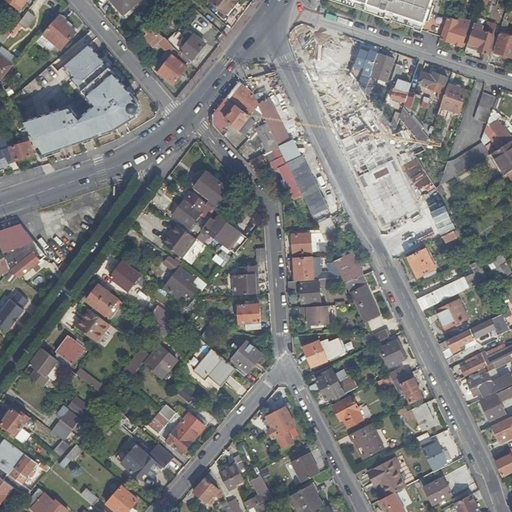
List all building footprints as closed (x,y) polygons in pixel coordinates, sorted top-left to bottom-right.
[(27,0),(6,0),(20,10),(20,9),(23,12),(28,5),(25,3),(27,0)] [(140,0),(110,0),(123,15),(140,0)] [(212,0),(211,3),(226,15),(237,0),(212,0)] [(329,0),(330,1),(441,38),(453,2),(445,0),(329,0)] [(19,24),(11,34),(14,36),(22,26),(26,30),(37,17),(29,11),(19,24)] [(68,22),(60,16),(43,35),(61,51),(76,34),(66,25),(68,22)] [(448,19),(441,40),(461,47),(470,23),(461,20),(460,23),(448,19)] [(162,20),(154,27),(169,43),(178,32),(162,20)] [(169,43),(154,27),(150,23),(143,29),(147,33),(144,37),(156,50),(158,48),(156,46),(159,43),(169,53),(174,48),(169,43)] [(480,48),(478,53),(486,56),(493,36),(474,29),(469,44),(480,48)] [(178,32),(169,43),(189,64),(205,44),(194,35),(192,37),(186,32),(183,36),(178,32)] [(499,33),(493,52),(511,58),(511,35),(511,37),(499,33)] [(347,67),(352,70),(356,57),(354,57),(358,46),(341,41),(335,57),(341,60),(342,55),(350,58),(347,67)] [(327,51),(333,55),(336,44),(332,42),(327,51)] [(467,50),(478,53),(480,48),(469,44),(467,50)] [(69,107),(24,122),(45,156),(112,134),(137,118),(134,116),(138,113),(138,111),(137,106),(136,104),(137,102),(89,46),(64,67),(73,77),(70,79),(95,107),(89,113),(88,111),(79,119),(69,107)] [(367,86),(370,78),(371,76),(372,71),(372,70),(378,53),(369,51),(369,53),(360,50),(355,65),(360,66),(359,69),(365,71),(362,80),(360,82),(365,88),(367,86)] [(186,66),(188,63),(179,53),(176,58),(172,55),(164,66),(162,65),(161,67),(162,68),(158,73),(173,85),(187,67),(186,66)] [(394,60),(378,54),(372,71),(371,76),(387,82),(394,60)] [(12,66),(0,56),(0,80),(1,81),(12,66)] [(396,65),(389,85),(395,87),(392,97),(405,102),(408,91),(411,85),(398,81),(403,67),(396,65)] [(36,102),(60,82),(48,68),(24,87),(36,102)] [(438,74),(435,73),(433,72),(432,76),(422,73),(418,83),(428,86),(428,87),(442,93),(448,78),(438,74)] [(365,93),(369,98),(375,80),(370,78),(367,86),(365,93)] [(263,113),(259,104),(253,93),(240,82),(226,100),(256,122),(263,113)] [(466,91),(448,84),(440,107),(459,113),(466,91)] [(408,91),(405,102),(404,105),(410,108),(415,94),(408,91)] [(488,123),(492,109),(496,98),(483,93),(474,118),(488,123)] [(424,97),(423,101),(425,102),(423,107),(429,109),(432,99),(424,97)] [(280,147),(280,148),(291,142),(270,99),(259,104),(263,113),(268,123),(280,147)] [(214,125),(224,137),(228,131),(225,129),(230,123),(246,135),(256,122),(226,100),(214,116),(214,125)] [(402,109),(399,118),(425,150),(428,140),(420,131),(409,118),(402,109)] [(488,123),(485,131),(492,139),(495,137),(496,139),(498,137),(503,143),(510,137),(497,121),(501,117),(492,109),(488,123)] [(412,116),(409,118),(420,131),(423,128),(412,116)] [(392,132),(404,146),(410,158),(416,155),(425,150),(399,118),(395,129),(392,132)] [(268,153),(280,147),(268,123),(259,127),(257,129),(268,153)] [(280,148),(288,165),(303,157),(295,140),(291,142),(280,148)] [(497,168),(503,177),(511,170),(511,140),(491,154),(499,166),(497,168)] [(30,143),(11,148),(15,162),(33,157),(30,143)] [(447,162),(439,187),(490,155),(483,143),(455,161),(447,162)] [(0,146),(0,169),(10,166),(8,163),(2,151),(0,146)] [(388,157),(356,172),(360,181),(367,178),(393,166),(395,164),(401,162),(410,158),(404,146),(387,154),(388,157)] [(264,157),(251,162),(254,170),(267,164),(268,165),(272,163),(275,168),(278,167),(294,199),(302,194),(293,176),(288,165),(280,148),(280,147),(268,153),(269,154),(264,157)] [(15,162),(11,148),(2,151),(8,163),(15,162)] [(293,176),(309,169),(303,157),(288,165),(293,176)] [(404,168),(401,162),(395,164),(398,170),(404,168)] [(393,166),(367,178),(381,206),(400,197),(391,180),(390,177),(392,176),(391,173),(396,171),(393,166)] [(317,225),(332,217),(309,169),(293,176),(302,194),(317,225)] [(436,188),(430,178),(425,169),(421,171),(422,173),(416,176),(421,184),(417,186),(421,195),(436,188)] [(227,199),(232,193),(207,173),(195,189),(210,201),(207,205),(211,208),(217,213),(227,199)] [(200,234),(209,223),(217,213),(211,208),(207,205),(192,193),(174,217),(186,226),(184,228),(190,232),(196,224),(194,222),(199,215),(204,219),(196,231),(200,234)] [(235,254),(247,239),(219,218),(220,216),(218,214),(211,224),(209,223),(200,234),(196,240),(202,245),(209,235),(235,254)] [(325,241),(331,254),(335,261),(347,255),(329,219),(333,218),(332,217),(317,225),(319,229),(321,233),(322,235),(325,241)] [(439,230),(443,237),(454,232),(457,230),(453,223),(439,230)] [(20,225),(0,231),(0,246),(5,259),(10,271),(10,272),(19,279),(46,257),(20,225)] [(181,259),(196,240),(191,237),(177,226),(169,236),(168,236),(162,244),(181,259)] [(196,240),(200,234),(196,231),(191,237),(196,240)] [(454,232),(443,237),(446,244),(458,239),(454,232)] [(319,242),(325,241),(322,235),(321,233),(311,234),(312,253),(320,252),(319,242)] [(294,254),(312,253),(311,234),(293,235),(294,254)] [(430,251),(429,248),(409,257),(418,279),(436,270),(428,252),(430,251)] [(221,250),(214,260),(225,267),(232,257),(221,250)] [(342,278),(346,284),(347,284),(357,279),(364,275),(353,252),(347,255),(335,261),(342,278)] [(180,269),(181,267),(168,257),(164,263),(177,273),(174,277),(172,279),(166,287),(174,292),(172,295),(178,300),(183,293),(190,298),(197,290),(183,280),(187,275),(180,269)] [(294,259),(296,281),(301,281),(314,280),(312,258),(294,259)] [(10,271),(5,259),(0,260),(0,270),(2,275),(10,271)] [(328,264),(335,278),(342,278),(335,261),(328,264)] [(486,275),(478,261),(471,265),(475,273),(418,301),(423,311),(470,288),(476,286),(489,280),(486,275)] [(128,292),(140,276),(123,263),(111,278),(128,292)] [(256,265),(240,267),(240,274),(234,274),(235,295),(258,293),(256,265)] [(288,282),(289,289),(302,288),(303,304),(321,302),(320,287),(346,285),(346,284),(342,278),(335,278),(320,279),(320,283),(301,284),(301,281),(296,281),(288,282)] [(357,279),(347,284),(348,287),(359,282),(357,279)] [(107,316),(119,301),(99,286),(87,302),(107,316)] [(355,304),(362,317),(366,316),(367,317),(374,314),(362,289),(351,295),(355,304)] [(10,298),(0,311),(0,325),(8,331),(24,310),(10,298)] [(437,312),(446,330),(469,319),(460,301),(437,312)] [(177,321),(178,320),(187,309),(182,305),(172,317),(177,321)] [(248,331),(261,330),(259,305),(238,307),(239,325),(247,324),(248,331)] [(328,306),(300,308),(300,315),(305,315),(308,315),(308,319),(309,327),(329,325),(328,306)] [(97,343),(110,326),(90,310),(84,318),(86,320),(79,330),(97,343)] [(448,341),(439,345),(442,352),(451,347),(454,354),(466,348),(464,345),(494,331),(496,337),(510,330),(507,323),(502,325),(500,321),(508,318),(506,313),(448,341)] [(165,330),(168,332),(177,321),(172,317),(163,328),(165,330)] [(77,328),(79,330),(86,320),(84,318),(77,328)] [(148,336),(158,324),(152,320),(142,332),(148,336)] [(372,338),(375,345),(383,341),(390,338),(387,331),(372,338)] [(55,359),(58,361),(69,369),(84,348),(70,338),(58,353),(59,354),(55,359)] [(383,341),(375,345),(380,355),(382,354),(389,368),(407,359),(398,340),(390,344),(390,345),(386,347),(383,341)] [(239,365),(235,369),(244,377),(248,373),(262,356),(246,342),(232,359),(239,365)] [(330,362),(325,344),(324,342),(308,346),(314,367),(330,362)] [(334,342),(325,344),(330,362),(338,360),(334,342)] [(133,376),(150,353),(142,347),(125,370),(133,376)] [(165,373),(177,360),(161,347),(150,360),(165,373)] [(493,363),(511,354),(511,353),(509,347),(489,357),(486,352),(478,356),(480,360),(468,365),(469,368),(463,371),(466,377),(469,375),(493,363)] [(235,369),(212,349),(193,372),(204,381),(208,377),(220,387),(235,369)] [(55,359),(43,350),(30,365),(35,368),(28,376),(43,388),(50,380),(53,382),(58,375),(52,371),(58,361),(55,359)] [(497,393),(511,385),(511,382),(509,377),(494,385),(488,372),(496,369),(493,363),(469,375),(471,380),(468,382),(475,396),(483,392),(486,398),(497,393)] [(390,375),(393,382),(407,376),(403,368),(390,375)] [(310,388),(314,395),(323,390),(348,378),(345,371),(337,375),(333,369),(324,374),(325,376),(318,380),(319,383),(310,388)] [(77,375),(84,381),(88,375),(81,370),(77,375)] [(393,382),(398,391),(404,388),(411,404),(423,398),(412,374),(407,376),(393,382)] [(348,378),(323,390),(328,400),(335,396),(337,399),(359,387),(353,375),(348,378)] [(123,396),(132,387),(128,384),(120,393),(123,396)] [(498,394),(481,402),(490,421),(506,414),(499,399),(501,398),(501,397),(511,391),(511,390),(510,387),(498,394)] [(112,404),(124,415),(132,405),(120,395),(112,404)] [(69,407),(90,423),(99,413),(77,396),(69,407)] [(365,420),(353,397),(335,406),(342,421),(345,420),(349,428),(365,420)] [(437,427),(426,403),(414,409),(425,432),(437,427)] [(8,407),(3,414),(22,428),(30,418),(20,411),(12,405),(10,408),(8,407)] [(189,413),(184,419),(167,405),(149,426),(182,454),(205,427),(189,413)] [(404,422),(413,419),(409,405),(399,409),(404,422)] [(71,446),(74,442),(77,439),(71,433),(79,423),(80,423),(82,420),(65,407),(59,415),(63,418),(52,432),(63,440),(71,446)] [(296,426),(286,407),(268,416),(268,417),(264,420),(273,438),(278,435),(284,448),(294,442),(287,430),(296,426)] [(23,438),(27,432),(22,428),(3,414),(0,418),(0,426),(5,431),(15,438),(18,434),(23,438)] [(511,416),(507,419),(507,420),(493,427),(500,441),(502,440),(503,442),(511,438),(511,427),(511,426),(511,425),(511,416)] [(132,433),(137,428),(126,419),(121,424),(132,433)] [(374,423),(349,436),(353,442),(356,441),(365,459),(384,449),(375,432),(378,430),(374,423)] [(421,443),(434,472),(451,464),(450,461),(454,459),(448,448),(445,440),(440,442),(437,436),(426,441),(421,443)] [(61,458),(71,446),(63,440),(53,452),(58,455),(61,458)] [(134,442),(119,460),(141,479),(147,472),(154,478),(163,467),(165,468),(174,457),(155,441),(149,448),(139,441),(136,444),(134,442)] [(0,467),(3,470),(0,473),(0,477),(11,486),(16,480),(11,476),(16,470),(21,473),(28,479),(29,476),(32,478),(36,474),(33,472),(38,465),(8,442),(7,442),(8,444),(0,454),(0,467)] [(83,450),(77,445),(67,456),(73,461),(83,450)] [(448,448),(454,459),(459,457),(454,447),(452,449),(451,446),(448,448)] [(511,448),(501,454),(502,458),(511,454),(511,455),(511,448)] [(57,455),(51,451),(48,454),(54,459),(57,455)] [(303,482),(321,473),(310,453),(292,462),(303,482)] [(496,462),(503,477),(511,472),(511,455),(511,454),(502,458),(496,462)] [(392,461),(397,471),(402,469),(397,459),(392,461)] [(381,481),(389,496),(405,488),(397,471),(392,461),(371,472),(377,484),(381,481)] [(45,471),(48,467),(43,463),(41,462),(40,464),(42,466),(41,467),(45,471)] [(246,482),(237,464),(221,471),(231,490),(246,482)] [(16,480),(21,473),(16,470),(11,476),(16,480)] [(218,482),(212,471),(206,478),(206,479),(195,492),(206,502),(210,497),(211,499),(215,494),(216,495),(220,490),(215,486),(218,482)] [(374,485),(377,484),(371,472),(369,473),(374,485)] [(255,507),(273,498),(261,475),(253,479),(261,495),(247,503),(251,511),(256,511),(257,511),(255,507)] [(0,505),(13,487),(11,486),(0,477),(0,505)] [(443,501),(445,500),(453,495),(444,477),(424,488),(434,506),(443,501)] [(17,490),(22,494),(28,486),(23,482),(17,490)] [(292,497),(299,511),(315,511),(319,510),(324,507),(313,486),(292,497)] [(116,511),(127,511),(138,501),(122,487),(107,504),(116,511)] [(94,505),(99,499),(87,489),(82,495),(94,505)] [(59,501),(57,504),(45,493),(41,498),(39,496),(38,498),(39,500),(31,509),(34,511),(41,511),(67,511),(68,511),(61,504),(62,503),(59,501)] [(481,511),(472,495),(455,504),(458,511),(481,511)] [(257,511),(256,511),(262,511),(276,505),(273,498),(255,507),(257,511)] [(228,503),(233,511),(241,511),(235,499),(228,503)] [(222,504),(226,511),(233,511),(228,503),(228,501),(222,504)]
